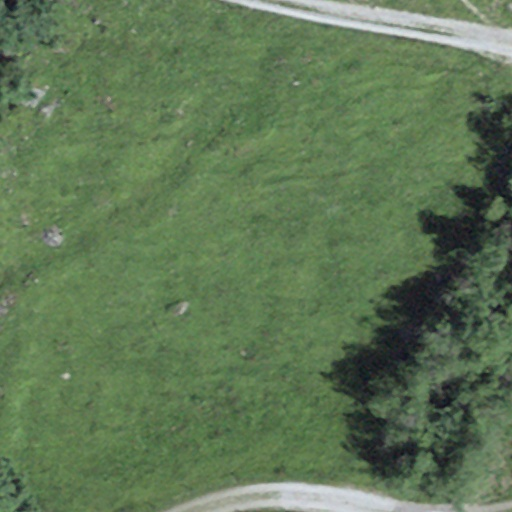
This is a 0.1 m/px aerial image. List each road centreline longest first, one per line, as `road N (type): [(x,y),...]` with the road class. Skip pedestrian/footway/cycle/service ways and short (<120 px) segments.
road 1 (track): [(284,0),(511,47)]
road 2 (track): [(391,511),(315,494),(249,499),(212,511)]
